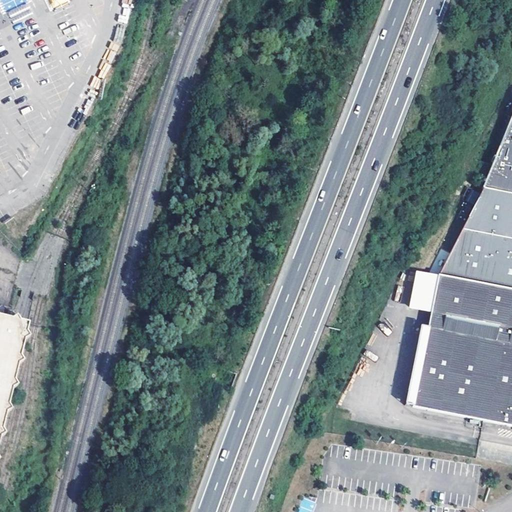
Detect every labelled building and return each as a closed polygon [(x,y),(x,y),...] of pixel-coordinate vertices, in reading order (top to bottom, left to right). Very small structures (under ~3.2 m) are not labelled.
[(49,0),(53,8),(70,1),(69,0),(49,0)] [(511,110),(482,189),(511,195),(511,110)] [(465,235),(511,244),(511,195),(482,189),(465,235)] [(511,244),(465,235),(437,277),(511,291),(511,244)] [(511,291),(437,277),(424,343),(412,408),(483,422),(511,427),(511,291)] [(0,442),(27,330),(17,327),(0,322),(0,442)] [(404,407),(412,408),(424,343),(417,341),(404,407)] [(297,511),(311,511),(314,501),(302,498),(297,511)]
